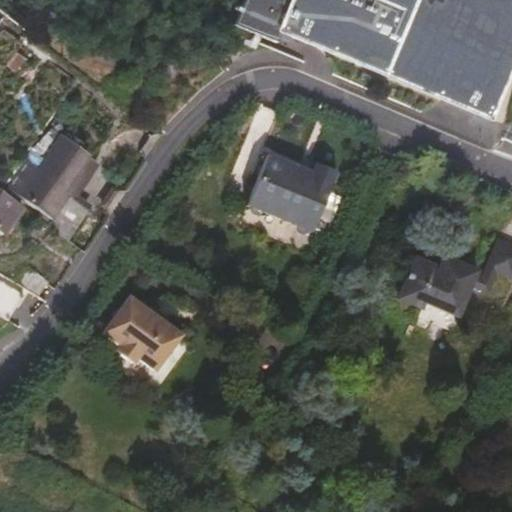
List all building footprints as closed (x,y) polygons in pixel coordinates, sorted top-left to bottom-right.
[(511,0),(241,0),(233,19),(274,37),(279,28),(487,118),(511,59),(511,0)] [(27,209),(75,243),(90,219),(78,211),(64,201),(89,166),(61,146),(20,204),(27,209)] [(247,208),(312,235),(338,174),(317,164),(312,174),(268,155),(247,208)] [(64,201),(78,211),(102,176),(89,166),(64,201)] [(15,201),(0,189),(0,210),(5,215),(15,201)] [(0,231),(8,238),(27,209),(20,204),(15,201),(5,215),(0,210),(0,231)] [(397,305),(422,315),(425,309),(458,322),(470,289),(487,296),(496,274),(511,282),(511,249),(496,244),(481,283),(474,280),(476,276),(442,262),(437,273),(414,264),(397,305)] [(22,293),(46,308),(55,294),(31,278),(22,293)] [(0,305),(0,318),(20,331),(35,308),(10,290),(0,305)] [(135,356),(152,369),(178,332),(125,295),(100,331),(118,345),(119,350),(129,358),(135,356)]
